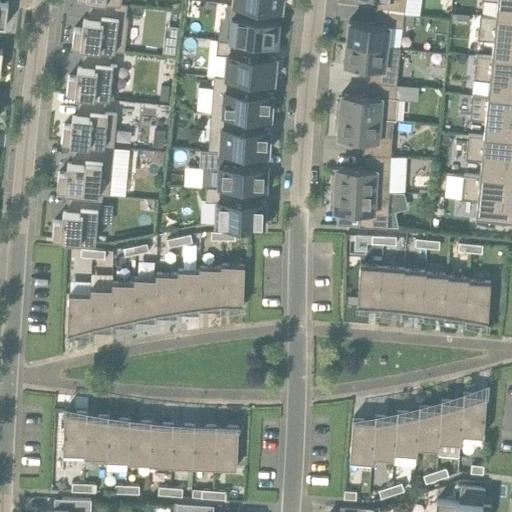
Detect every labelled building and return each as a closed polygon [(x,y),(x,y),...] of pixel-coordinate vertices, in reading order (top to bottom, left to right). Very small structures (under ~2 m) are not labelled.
[(0,0),(0,25),(5,26),(8,2),(0,0)] [(74,27),(71,52),(83,53),(111,56),(123,58),(128,18),(125,18),(127,4),(120,3),(98,0),(89,0),(87,19),(83,18),(82,28),(74,27)] [(233,0),(233,4),(265,8),(280,10),(281,0),(233,0)] [(405,0),(377,0),(376,10),(404,13),(405,0)] [(511,18),(511,0),(486,0),(498,1),(496,17),(511,18)] [(249,43),(277,46),(279,22),(264,20),(265,8),(233,4),(227,3),(225,18),(231,18),(229,41),(249,43)] [(404,13),(376,10),(375,24),(348,21),(346,43),(387,47),(389,26),(402,27),(404,13)] [(404,13),(403,24),(412,25),(413,14),(404,13)] [(494,41),(492,57),(511,59),(511,18),(496,17),(480,16),(478,39),(494,41)] [(229,41),(217,40),(216,54),(227,55),(225,77),(245,79),(273,82),(275,58),(248,55),(249,43),(229,41)] [(369,82),(396,84),(400,48),(387,47),(346,43),(344,65),(370,67),(369,82)] [(165,44),(164,53),(176,54),(176,45),(165,44)] [(81,67),(78,66),(76,76),(68,76),(66,94),(78,95),(106,98),(113,98),(116,70),(109,70),(111,56),(83,53),(81,67)] [(211,56),(210,71),(225,71),(226,56),(211,56)] [(487,97),(511,99),(511,59),(492,57),(476,56),(474,79),(489,80),(487,97)] [(225,77),(213,76),(210,113),(242,115),(270,117),(272,93),(244,91),(245,79),(225,77)] [(380,119),(380,118),(382,97),(395,98),(396,84),(369,82),(367,96),(341,94),(340,101),(336,101),(336,113),(339,114),(339,115),(380,119)] [(161,84),(159,100),(168,101),(170,86),(161,84)] [(106,98),(78,95),(76,115),(72,114),(71,125),(63,124),(61,142),(73,143),(113,147),(117,113),(105,112),(106,98)] [(485,120),(484,137),(511,139),(511,99),(487,97),(472,95),(470,119),(485,120)] [(208,150),(236,151),(267,153),(269,129),(241,128),(242,115),(210,113),(209,127),(208,150)] [(393,119),(380,118),(380,119),(339,115),(339,117),(335,117),(334,129),(338,130),(337,137),(364,139),(363,154),(390,156),(393,119)] [(164,131),(155,130),(154,146),(163,147),(164,131)] [(511,139),(484,137),(468,136),(465,159),(481,160),(480,177),(511,179),(511,139)] [(57,190),(68,191),(102,194),(109,194),(113,147),(73,143),(71,163),(67,163),(66,173),(58,172),(57,190)] [(208,150),(200,149),(199,167),(219,168),(218,187),(266,189),(267,167),(235,165),(236,151),(208,150)] [(335,188),(389,191),(390,156),(363,154),(362,168),(336,166),(335,174),(331,174),(331,186),(335,187),(335,188)] [(511,219),(511,179),(480,177),(463,175),(461,199),(477,200),(475,221),(495,226),(495,218),(511,219)] [(237,188),(206,186),(205,201),(217,201),(216,224),(264,225),(265,201),(237,200),(237,188)] [(389,191),(335,188),(334,190),(331,190),(330,202),(334,202),(333,210),(360,212),(359,226),(387,227),(389,191)] [(52,238),(95,241),(98,208),(101,208),(102,194),(68,191),(67,211),(63,211),(62,221),(54,220),(52,238)] [(223,240),(223,231),(211,231),(210,239),(223,240)] [(223,231),(223,240),(235,240),(235,232),(223,231)] [(178,236),(180,244),(192,242),(190,234),(178,236)] [(383,244),(384,236),(372,235),(371,243),(383,244)] [(180,244),(178,236),(167,239),(168,247),(180,244)] [(384,236),(383,244),(396,244),(396,236),(384,236)] [(415,246),(427,247),(427,239),(415,238),(415,246)] [(439,241),(427,239),(427,247),(439,249),(439,241)] [(135,245),(136,253),(148,251),(147,243),(135,245)] [(458,251),(470,252),(470,244),(458,243),(458,251)] [(482,245),(470,244),(470,252),(482,253),(482,245)] [(136,253),(135,245),(123,248),(125,256),(136,253)] [(92,257),(93,249),(81,248),(80,256),(92,257)] [(93,249),(92,257),(104,258),(105,250),(93,249)] [(221,263),(221,267),(222,267),(220,305),(221,305),(243,305),(244,264),(221,263)] [(382,266),(383,267),(383,266),(360,265),(358,295),(357,303),(357,306),(379,307),(380,307),(382,266)] [(222,267),(221,267),(199,266),(199,269),(200,270),(198,307),(199,307),(221,308),(221,305),(220,305),(222,267)] [(405,268),(383,267),(382,266),(380,307),(379,307),(379,308),(400,309),(401,309),(404,269),(405,268)] [(177,269),(177,273),(178,273),(177,310),(178,310),(199,311),(199,307),(198,307),(200,270),(199,269),(177,269)] [(426,271),(404,269),(401,309),(400,309),(400,310),(422,312),(423,312),(425,272),(426,272),(426,271)] [(178,273),(177,273),(156,272),(155,277),(156,277),(155,314),(156,314),(177,314),(178,310),(177,310),(178,273)] [(423,312),(422,312),(422,313),(443,315),(444,315),(446,275),(447,276),(447,274),(426,272),(425,272),(423,312)] [(469,277),(447,276),(446,275),(444,315),(443,315),(443,317),(464,318),(465,318),(468,279),(469,279),(469,277)] [(133,318),(134,318),(156,319),(156,314),(155,314),(156,277),(155,277),(134,277),(134,282),(133,318)] [(490,281),(469,279),(468,279),(465,318),(464,318),(464,321),(486,322),(486,323),(488,323),(490,281)] [(134,282),(112,281),(112,287),(113,287),(111,323),(112,323),(134,323),(134,318),(133,318),(134,282)] [(90,328),(91,328),(112,329),(112,323),(111,323),(113,287),(112,287),(90,287),(90,293),(91,293),(90,328)] [(91,293),(90,293),(69,293),(67,335),(69,335),(69,334),(90,335),(91,328),(90,328),(91,293)] [(463,392),(462,401),(463,401),(461,433),(462,433),(483,435),(486,393),(485,393),(485,394),(463,392)] [(461,442),(462,433),(461,433),(463,401),(462,401),(441,399),(440,407),(441,407),(438,440),(439,440),(461,442)] [(416,446),(417,446),(439,448),(439,440),(438,440),(441,407),(440,407),(419,405),(418,412),(419,412),(416,446)] [(86,414),(87,414),(87,412),(66,411),(66,410),(64,410),(62,452),(84,453),(85,453),(86,414)] [(396,410),(396,416),(397,416),(394,452),(395,452),(416,453),(417,446),(416,446),(419,412),(418,412),(396,410)] [(85,453),(84,453),(84,456),(105,456),(106,456),(108,417),(109,417),(109,415),(87,414),(86,414),(85,453)] [(374,415),(374,420),(375,420),(372,456),(373,456),(394,458),(395,452),(394,452),(397,416),(396,416),(374,415)] [(129,420),(130,420),(130,418),(109,417),(108,417),(106,456),(105,456),(105,459),(127,459),(128,460),(129,420)] [(373,461),(373,456),(372,456),(375,420),(374,420),(353,418),(349,459),(373,461)] [(151,422),(152,422),(152,421),(130,420),(129,420),(128,460),(127,459),(127,461),(148,462),(149,462),(151,422)] [(149,462),(148,462),(148,463),(170,464),(171,464),(172,423),(173,423),(152,422),(151,422),(149,462)] [(171,464),(170,464),(170,465),(193,465),(194,424),(173,423),(172,423),(171,464)] [(194,424),(193,465),(215,466),(216,425),(194,424)] [(216,425),(215,466),(236,467),(238,426),(216,425)] [(484,466),(471,464),(471,472),(483,474),(484,466)] [(434,471),(437,479),(448,475),(446,467),(434,471)] [(437,479),(434,471),(423,475),(426,483),(437,479)] [(390,486),(392,494),(404,490),(401,482),(390,486)] [(71,491),(83,491),(84,483),(72,483),(71,491)] [(96,483),(84,483),(83,491),(95,492),(96,483)] [(127,493),(127,485),(115,484),(115,492),(127,493)] [(139,485),(127,485),(127,493),(139,493),(139,485)] [(490,511),(491,505),(483,504),(484,487),(461,485),(459,502),(437,500),(435,511),(490,511)] [(170,495),(170,487),(158,486),(158,494),(170,495)] [(392,494),(390,486),(378,490),(381,498),(392,494)] [(182,488),(170,487),(170,495),(182,496),(182,488)] [(213,498),(214,490),(202,489),(201,497),(213,498)] [(226,491),(214,490),(213,498),(225,499),(226,491)] [(356,491),(344,490),(343,498),(356,499),(356,491)] [(61,508),(54,508),(54,511),(40,511),(39,511),(90,511),(91,499),(61,498),(61,508)]
